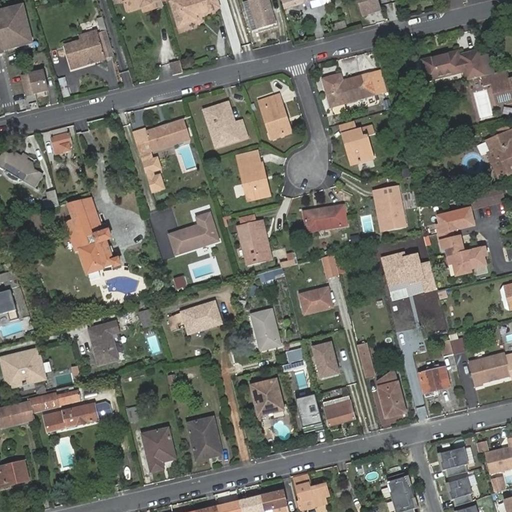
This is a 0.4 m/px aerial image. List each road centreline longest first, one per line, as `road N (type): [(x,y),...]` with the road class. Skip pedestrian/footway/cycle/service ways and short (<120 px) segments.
road 1 (residential): [(295,55),(0,129)]
road 2 (residential): [(131,503),(413,435)]
road 3 (residential): [(511,0),(295,55)]
